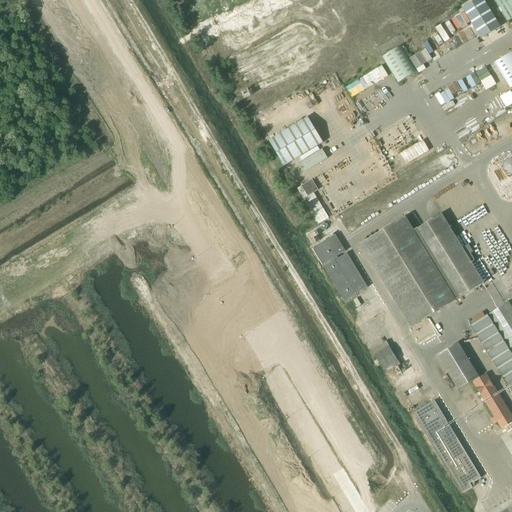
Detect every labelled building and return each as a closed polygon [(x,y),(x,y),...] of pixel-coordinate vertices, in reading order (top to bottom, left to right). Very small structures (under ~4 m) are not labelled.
[(483,0),(475,0),(462,8),(480,39),(500,27),(483,0)] [(511,0),(494,0),(508,22),(511,19),(511,0)] [(401,45),(383,57),(398,83),(417,71),(401,45)] [(511,52),(494,63),(510,89),(511,87),(511,52)] [(472,87),(480,82),(486,90),(496,84),(485,66),(466,78),(472,87)] [(377,68),(344,86),(351,98),(384,79),(377,68)] [(505,107),(511,104),(511,93),(511,91),(500,96),(505,107)] [(268,141),(283,166),(296,159),(322,143),(308,118),(268,141)] [(423,140),(397,155),(403,165),(429,150),(423,140)] [(322,149),(301,162),(307,172),(328,158),(322,149)] [(511,161),(510,161),(508,161),(506,162),(504,164),(503,166),(503,169),(504,171),(506,173),(509,174),(511,173),(511,161)] [(301,186),(296,189),(317,224),(328,218),(313,193),(317,190),(311,180),(301,186)] [(462,249),(441,214),(414,231),(456,301),(484,284),(471,263),(475,261),(471,255),(473,253),(468,245),(462,249)] [(334,261),(332,262),(324,267),(345,302),(367,288),(346,254),(338,259),(337,257),(345,252),(335,235),(312,249),(322,266),(333,259),(334,261)] [(511,307),(509,303),(471,326),(511,392),(511,307)] [(386,342),(376,348),(374,355),(383,370),(390,371),(400,365),(386,342)] [(459,391),(479,378),(458,344),(438,356),(459,391)] [(511,419),(486,376),(474,383),(495,418),(492,420),(495,425),(498,422),(503,430),(511,423),(511,419)] [(439,424),(445,420),(434,401),(415,413),(426,432),(435,446),(463,494),(472,488),(470,485),(481,478),(450,426),(443,430),(439,424)]
